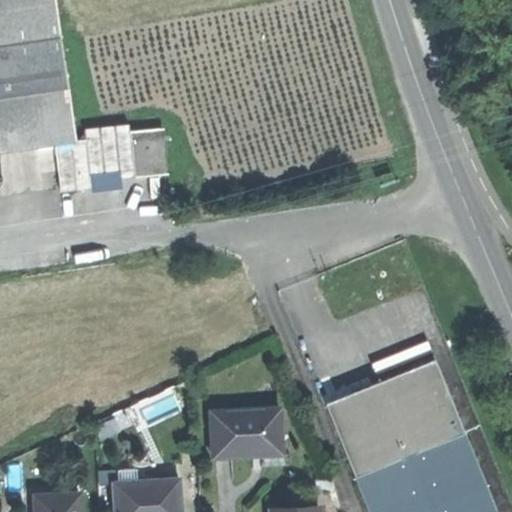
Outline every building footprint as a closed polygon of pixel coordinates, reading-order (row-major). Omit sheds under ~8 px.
[(0,0),(0,150),(57,143),(68,141),(76,140),(55,0),(0,0)] [(68,145),(68,141),(57,143),(58,146),(55,146),(60,191),(91,188),(89,173),(133,168),(134,177),(166,173),(164,152),(161,128),(130,131),(129,123),(84,128),(86,143),(68,145)] [(330,401),(360,476),(466,434),(436,358),(330,401)] [(245,454),(282,452),(280,407),(212,410),(214,455),(245,454)] [(374,511),(497,511),(466,434),(360,476),(374,511)] [(184,511),(183,478),(139,480),(138,467),(122,468),(122,481),(117,481),(118,511),(184,511)] [(36,511),(83,511),(83,493),(36,494),(36,511)]
